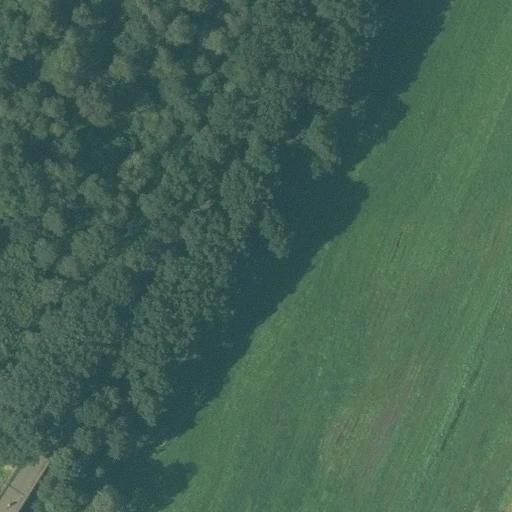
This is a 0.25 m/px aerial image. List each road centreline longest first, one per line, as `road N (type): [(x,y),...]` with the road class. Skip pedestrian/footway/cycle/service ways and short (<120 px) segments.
road 1 (unclassified): [(2,511),(99,364),(301,0)]
road 2 (track): [(354,0),(221,291),(95,511)]
